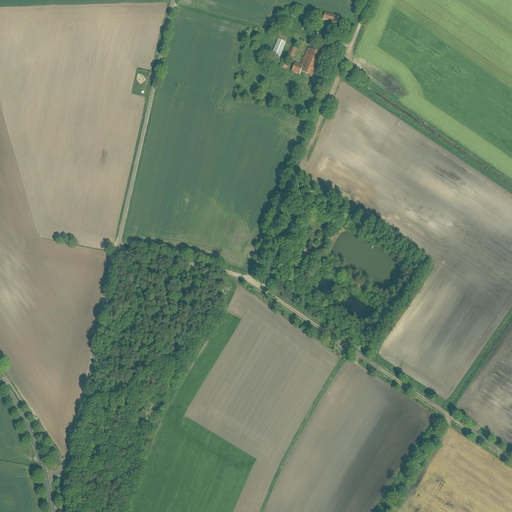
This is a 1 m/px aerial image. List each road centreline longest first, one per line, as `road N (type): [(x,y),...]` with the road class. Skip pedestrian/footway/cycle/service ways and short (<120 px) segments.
road 1 (unclassified): [(172,0),(61,470)]
road 2 (track): [(117,246),(252,281),(511,459)]
road 3 (track): [(244,277),(344,43)]
